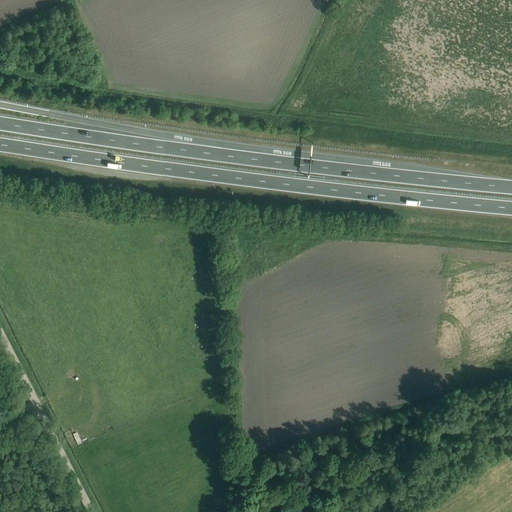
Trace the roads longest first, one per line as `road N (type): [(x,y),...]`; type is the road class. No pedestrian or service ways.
road 1 (trunk): [(511,188),(0,125)]
road 2 (trunk): [(0,146),(511,209)]
road 3 (unclassified): [(0,333),(89,511)]
